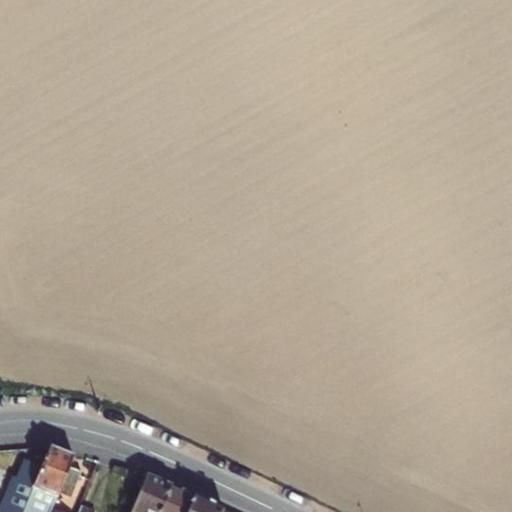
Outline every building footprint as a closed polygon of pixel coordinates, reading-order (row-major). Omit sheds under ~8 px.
[(41,470),(23,511),(51,511),(52,510),(55,503),(59,493),(69,468),(74,458),(62,453),(50,447),(41,470)] [(0,511),(23,511),(41,470),(34,467),(23,462),(15,481),(12,479),(0,508),(0,511)] [(81,473),(69,468),(59,493),(71,497),(81,473)] [(158,483),(146,477),(131,511),(161,511),(171,489),(158,483)] [(182,494),(171,489),(161,511),(188,511),(194,499),(182,494)] [(194,499),(188,511),(222,511),(223,511),(209,505),(194,499)] [(75,511),(55,503),(52,510),(56,511),(75,511)]
